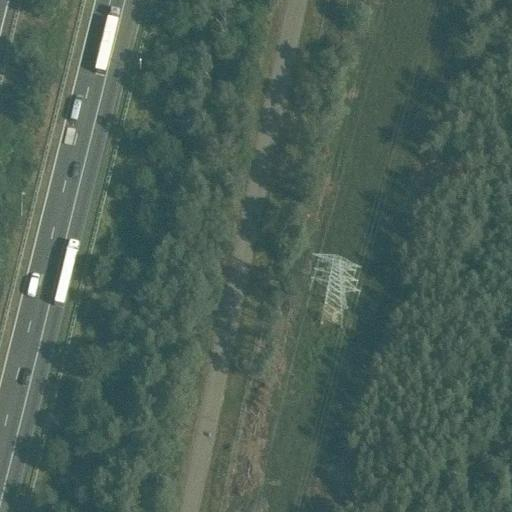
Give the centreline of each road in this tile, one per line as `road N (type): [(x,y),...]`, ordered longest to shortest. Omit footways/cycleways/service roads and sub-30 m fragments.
road 1 (unclassified): [(187,511),(295,0)]
road 2 (motorway): [(0,447),(110,0)]
